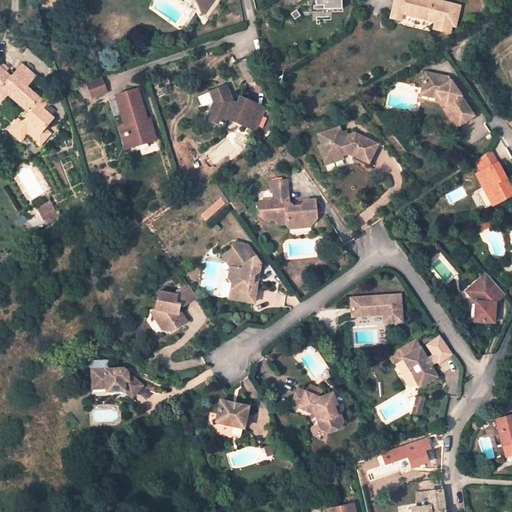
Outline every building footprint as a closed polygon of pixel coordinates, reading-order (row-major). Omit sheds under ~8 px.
[(195,0),(200,15),(210,0),(195,0)] [(316,0),(317,12),(343,11),(342,0),(316,0)] [(460,6),(436,0),(394,0),(392,11),(390,19),(400,22),(402,13),(434,21),(432,30),(449,34),(451,26),(455,26),(460,6)] [(298,12),(292,17),(296,22),(302,18),(298,12)] [(0,100),(7,92),(10,90),(29,107),(32,109),(24,118),(27,120),(38,131),(45,123),(49,119),(46,117),(52,110),(37,97),(26,87),(35,76),(21,63),(9,78),(3,73),(8,68),(2,63),(0,65),(0,100)] [(456,87),(448,86),(450,78),(441,76),(432,75),(427,74),(424,89),(431,90),(438,92),(436,99),(442,100),(460,127),(475,116),(456,87)] [(90,99),(107,93),(102,78),(85,83),(90,99)] [(225,86),(210,91),(214,102),(207,119),(222,126),(226,118),(253,130),(264,107),(240,97),(237,104),(232,101),(225,86)] [(137,89),(116,96),(124,124),(122,124),(127,141),(145,136),(147,141),(156,138),(151,123),(146,125),(144,118),(146,118),(137,89)] [(427,98),(436,99),(438,92),(431,90),(424,89),(422,97),(427,98)] [(26,110),(29,107),(10,90),(7,92),(26,110)] [(27,120),(23,124),(34,135),(38,131),(27,120)] [(38,139),(49,127),(45,123),(38,131),(34,135),(38,139)] [(127,141),(122,124),(119,125),(125,148),(147,141),(145,136),(127,141)] [(321,159),(339,154),(346,153),(365,163),(375,145),(353,134),(347,135),(341,137),(340,132),(338,127),(317,133),(320,143),(317,144),(321,159)] [(488,151),(469,165),(475,176),(496,165),(488,151)] [(323,164),(341,159),(340,159),(339,154),(321,159),(323,164)] [(475,176),(482,191),(474,195),(482,210),(495,203),(496,204),(511,196),(496,165),(475,176)] [(274,221),(279,226),(287,226),(287,229),(292,232),(299,231),(302,227),(307,227),(312,221),(311,215),(317,208),(316,201),(305,202),(301,207),(294,207),(288,202),(289,199),(288,180),(271,181),(272,191),(275,191),(275,196),(272,200),(259,201),(261,219),(265,222),(274,221)] [(311,215),(312,221),(307,227),(302,227),(299,231),(310,230),(318,221),(317,208),(311,215)] [(261,265),(249,246),(234,243),(233,250),(223,256),(230,267),(228,279),(232,284),(229,299),(253,304),(261,265)] [(504,295),(486,275),(466,292),(475,304),(474,322),(494,323),(494,304),(504,295)] [(158,291),(155,309),(158,309),(157,319),(164,330),(173,331),(186,321),(181,313),(178,313),(179,304),(184,305),(197,296),(187,282),(177,290),(176,294),(158,291)] [(392,287),(345,307),(353,324),(381,312),(385,319),(403,312),(392,287)] [(403,362),(421,389),(439,377),(415,342),(389,359),(395,368),(403,362)] [(118,367),(89,370),(90,385),(106,383),(106,388),(115,387),(115,390),(124,389),(132,395),(143,383),(126,370),(125,372),(118,373),(118,367)] [(316,413),(318,419),(316,420),(320,430),(327,433),(337,430),(336,426),(344,423),(341,415),(338,416),(334,406),(337,405),(333,394),(320,398),(298,388),(291,403),(314,414),(316,413)] [(416,396),(411,412),(421,415),(426,399),(416,396)] [(216,426),(244,431),(248,410),(221,404),(216,426)] [(511,425),(509,414),(493,419),(498,435),(494,436),(497,447),(498,447),(501,457),(511,454),(511,425)] [(489,420),(494,436),(498,435),(493,419),(489,420)] [(434,451),(429,436),(415,441),(420,456),(434,451)] [(420,456),(415,441),(407,444),(413,459),(420,456)] [(418,507),(411,508),(411,511),(444,511),(441,490),(427,491),(429,506),(418,507)] [(429,506),(427,491),(416,493),(418,507),(429,506)]
